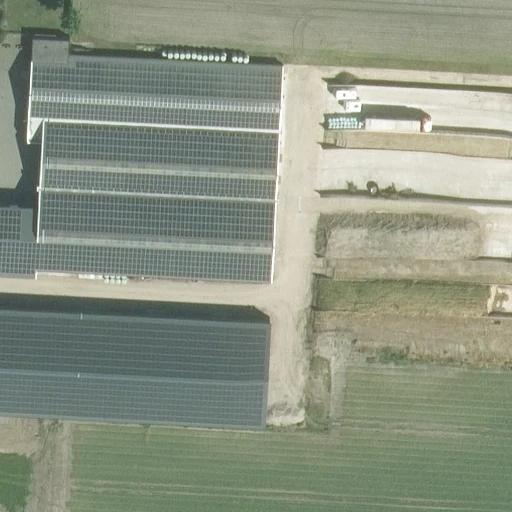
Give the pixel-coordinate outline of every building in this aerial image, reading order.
[(71,37),(32,35),(27,137),(43,137),(42,174),(276,186),(277,154),(283,63),(70,51),(71,37)] [(421,128),(483,131),(485,91),(412,87),(411,115),(422,116),(421,128)] [(511,200),(511,153),(322,145),(320,192),(511,200)] [(37,262),(271,274),(276,186),(42,174),(41,202),(37,262)] [(0,303),(0,405),(263,420),(268,317),(0,303)]
